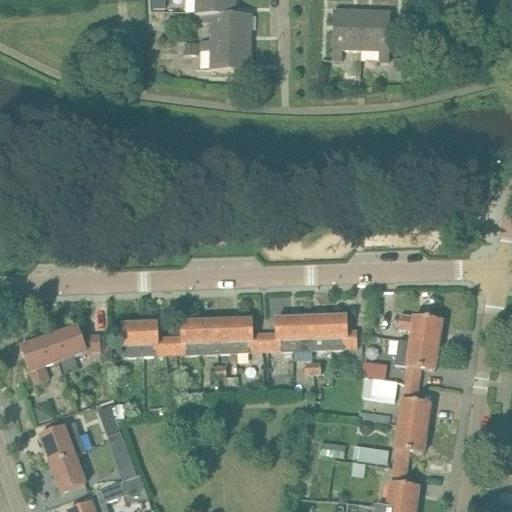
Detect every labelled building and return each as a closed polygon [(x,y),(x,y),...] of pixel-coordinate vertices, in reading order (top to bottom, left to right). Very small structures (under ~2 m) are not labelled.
[(235,17),(235,16),(235,0),(193,0),(193,15),(235,17)] [(426,0),(426,2),(464,14),(467,0),(426,0)] [(153,2),(153,14),(164,14),(164,2),(153,2)] [(361,54),(362,14),(333,13),(332,63),(342,63),(342,53),(361,54)] [(390,15),(362,14),(361,54),(379,54),(379,64),(389,65),(390,15)] [(235,17),(193,15),(193,17),(194,17),(198,17),(198,27),(209,27),(209,44),(250,45),(251,17),(235,16),(235,17)] [(487,15),(483,25),(491,27),(495,18),(487,15)] [(193,17),(182,17),(182,27),(194,27),(194,17),(193,17)] [(197,43),(185,43),(185,58),(197,58),(197,43)] [(250,45),(209,44),(209,45),(200,45),(200,53),(210,54),(210,73),(249,74),(250,45)] [(390,80),(400,80),(402,81),(402,72),(402,66),(391,65),(391,72),(390,72),(390,80)] [(348,84),(360,84),(360,74),(348,74),(348,84)] [(273,312),(292,311),(291,297),(273,298),(273,312)] [(410,344),(438,348),(442,323),(413,319),(413,320),(400,318),(398,331),(412,333),(410,344)] [(331,353),(344,353),(357,352),(357,334),(348,334),(347,319),(329,320),(331,353)] [(329,320),(311,321),(312,354),(331,353),(329,320)] [(294,355),(293,321),(275,322),(275,337),(265,337),(266,356),(294,355)] [(311,321),(293,321),(294,355),(312,354),(311,321)] [(266,356),(265,337),(253,338),(253,323),(235,324),(236,357),(266,356)] [(218,358),(216,324),(198,325),(200,358),(218,358)] [(235,324),(216,324),(218,358),(236,357),(235,324)] [(181,340),(170,341),(171,359),(200,358),(198,325),(180,325),(181,340)] [(141,360),(154,360),(171,359),(170,341),(158,341),(158,326),(140,327),(141,360)] [(122,328),(123,351),(123,361),(141,360),(140,327),(122,328)] [(49,339),(58,365),(87,355),(100,354),(100,339),(82,339),(78,329),(49,339)] [(58,365),(49,339),(20,350),(29,375),(30,374),(35,387),(49,382),(44,370),(58,365)] [(111,363),(110,344),(101,344),(101,364),(111,363)] [(438,348),(410,344),(404,386),(418,388),(421,371),(435,373),(438,348)] [(362,363),(362,380),(369,381),(371,365),(362,363)] [(276,365),(268,366),(268,376),(277,376),(276,365)] [(306,366),(305,366),(305,378),(313,377),(313,376),(313,366),(306,366)] [(313,366),(313,376),(313,377),(321,377),(321,366),(320,366),(313,366)] [(211,370),(210,370),(210,381),(218,381),(218,369),(211,370)] [(225,369),(218,369),(218,381),(226,380),(226,369),(225,369)] [(366,381),(363,400),(394,405),(397,385),(366,381)] [(404,386),(398,427),(427,431),(430,406),(416,404),(418,388),(404,386)] [(81,400),(77,402),(80,412),(89,408),(88,403),(81,400)] [(148,409),(149,417),(166,416),(166,408),(148,409)] [(100,412),(105,433),(116,430),(111,409),(100,412)] [(41,410),(35,412),(39,424),(51,420),(49,414),(41,410)] [(51,469),(87,456),(75,425),(39,438),(51,469)] [(427,431),(398,427),(393,469),(407,471),(409,455),(423,457),(427,431)] [(119,431),(106,436),(110,445),(122,440),(119,431)] [(358,448),(356,460),(386,465),(389,452),(358,448)] [(87,456),(51,469),(60,496),(79,489),(86,487),(76,460),(87,456)] [(131,467),(119,471),(123,483),(135,478),(131,467)] [(393,469),(387,511),(397,511),(415,511),(418,489),(404,487),(407,471),(393,469)] [(102,507),(125,498),(120,484),(97,493),(102,507)]
